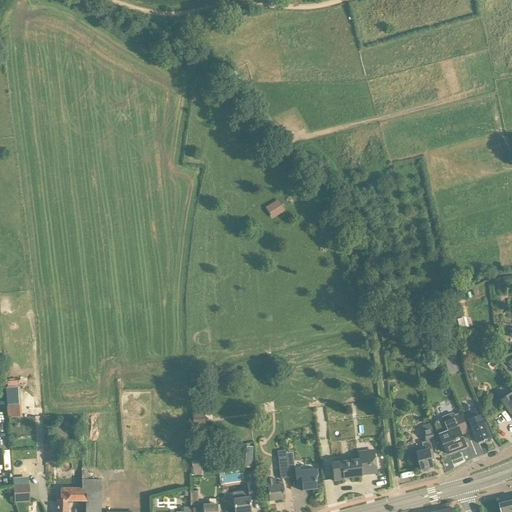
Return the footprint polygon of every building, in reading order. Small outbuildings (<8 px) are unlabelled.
[(271,205),(278,217),(286,212),(279,200),(271,205)] [(463,315),(462,306),(454,307),(455,317),(463,315)] [(454,355),(446,357),(451,373),(458,371),(454,355)] [(511,396),(503,402),(511,413),(511,396)] [(21,406),(6,407),(7,419),(21,418),(21,406)] [(440,436),(449,455),(461,450),(461,449),(466,447),(461,433),(468,430),(463,417),(461,413),(455,416),(454,415),(452,414),(442,418),(442,420),(437,421),(435,426),(438,435),(442,435),(440,436)] [(193,415),(193,429),(205,428),(204,415),(193,415)] [(472,429),(478,443),(491,438),(485,423),(484,424),(481,416),(469,421),(473,429),(472,429)] [(417,454),(422,471),(435,468),(432,458),(434,458),(430,442),(434,441),(432,431),(424,433),(427,443),(423,444),(425,452),(417,454)] [(238,461),(252,462),(253,447),(239,446),(238,461)] [(277,452),(280,479),(289,478),(288,467),(286,454),(286,450),(277,452)] [(288,467),(294,466),(293,453),(286,454),(288,467)] [(198,455),(190,457),(194,476),(201,475),(198,455)] [(359,461),(361,476),(377,474),(375,459),(359,461)] [(297,488),(302,488),(302,492),(317,490),(314,470),(299,471),(299,469),(295,470),(295,473),(297,488)] [(259,500),(256,474),(248,476),(245,476),(247,486),(249,498),(233,500),(234,511),(251,511),(250,501),(259,500)] [(282,482),(275,483),(275,479),(264,480),(265,488),(267,488),(269,502),(285,500),(282,482)] [(14,503),(29,502),(28,485),(13,486),(14,503)] [(76,490),(62,490),(63,501),(57,501),(56,511),(65,511),(67,503),(85,503),(85,490),(81,490),(76,490)] [(191,497),(191,506),(198,506),(198,492),(197,492),(189,491),(190,496),(185,496),(185,497),(191,497)] [(511,511),(511,501),(500,505),(501,511),(511,511)]
